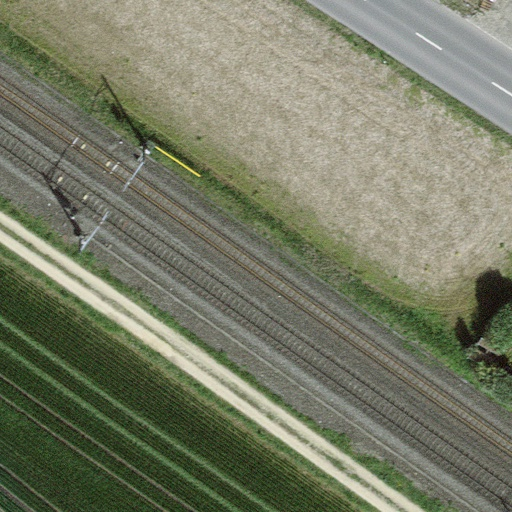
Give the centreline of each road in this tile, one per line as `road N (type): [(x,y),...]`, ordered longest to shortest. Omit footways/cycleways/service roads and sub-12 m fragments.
road 1 (track): [(0,217),(418,511)]
road 2 (primary): [(365,0),(511,95)]
